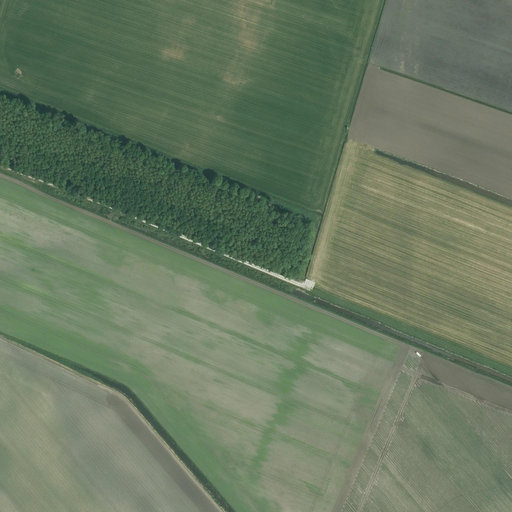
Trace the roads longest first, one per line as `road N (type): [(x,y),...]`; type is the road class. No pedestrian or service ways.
road 1 (track): [(318,220),(0,91)]
road 2 (track): [(0,164),(298,284)]
